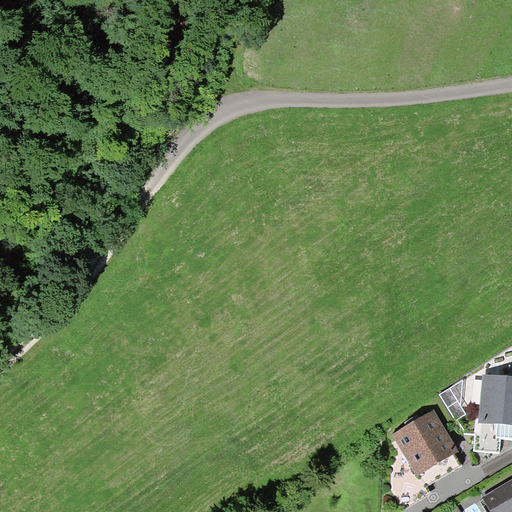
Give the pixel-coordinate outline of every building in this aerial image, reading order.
[(16,254),(0,247),(0,246),(0,265),(9,270),(16,254)] [(511,376),(482,374),(479,419),(476,419),(473,451),(499,453),(500,439),(502,424),(511,424),(511,376)] [(434,410),(392,434),(416,476),(459,451),(434,410)] [(511,439),(511,424),(502,424),(500,439),(511,439)] [(511,511),(511,479),(483,497),(491,511),(511,511)]
